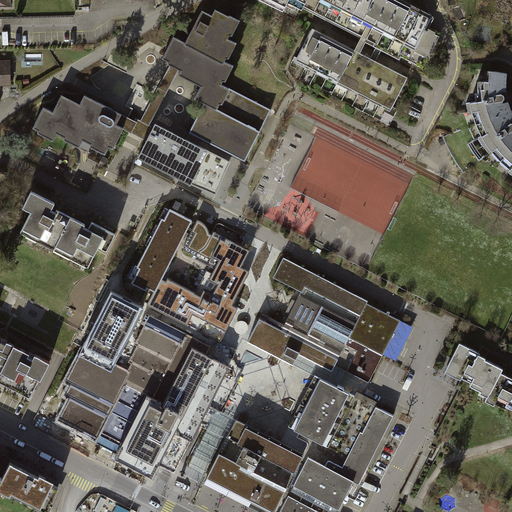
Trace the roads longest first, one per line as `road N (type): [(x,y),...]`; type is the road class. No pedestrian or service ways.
road 1 (residential): [(230,218),(286,101),(298,94),(413,152),(453,65),(452,42),(432,0)]
road 2 (residential): [(375,511),(419,426),(427,318),(230,218)]
road 3 (residential): [(230,218),(148,176),(127,214),(0,153)]
road 4 (residential): [(186,0),(0,118)]
road 5 (residential): [(175,511),(0,422)]
